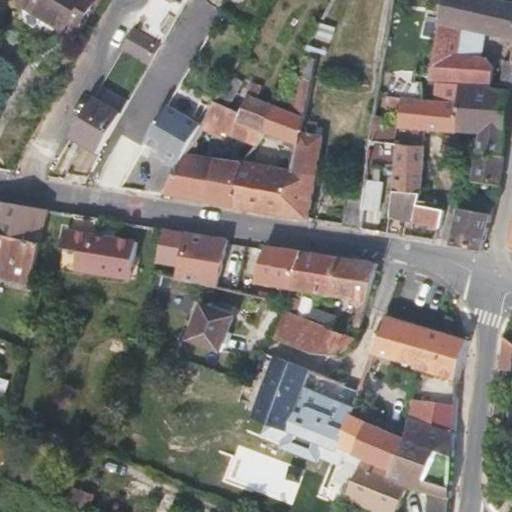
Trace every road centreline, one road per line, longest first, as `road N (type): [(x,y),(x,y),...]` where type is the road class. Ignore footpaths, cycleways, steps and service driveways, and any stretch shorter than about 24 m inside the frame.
road 1 (tertiary): [(0,184),(396,251),(491,275)]
road 2 (residential): [(468,511),(469,427),(491,275)]
